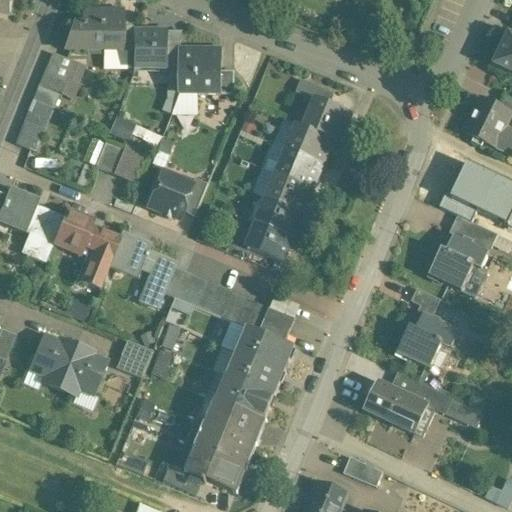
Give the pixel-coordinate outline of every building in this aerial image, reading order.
[(120,13),(84,13),(84,27),(82,27),(82,28),(74,28),(67,50),(74,53),(103,52),(103,68),(106,71),(127,71),(127,70),(127,52),(133,52),(133,33),(133,28),(121,28),(120,13)] [(169,33),(133,33),(133,52),(133,70),(168,69),(168,65),(169,43),(169,33)] [(511,37),(509,36),(494,67),(511,75),(511,37)] [(181,43),(169,43),(168,65),(181,65),(181,51),(181,43)] [(181,51),(181,65),(181,95),(198,96),(221,96),(221,74),(221,52),(181,51)] [(78,66),(52,55),(45,73),(68,82),(67,83),(71,84),(78,66)] [(68,82),(45,73),(39,87),(56,94),(61,96),(67,83),(68,82)] [(234,74),(221,74),(221,96),(234,96),(234,74)] [(335,95),(301,82),(296,94),(314,102),(315,100),(330,106),(335,95)] [(58,98),(38,90),(33,102),(53,111),(58,98)] [(198,96),(181,95),(172,116),(198,116),(198,96)] [(511,100),(506,97),(500,110),(511,115),(511,116),(511,100)] [(330,106),(315,100),(314,102),(303,129),(334,142),(341,145),(353,116),(330,106)] [(500,110),(482,101),(465,136),(511,159),(511,133),(504,130),(511,116),(511,115),(500,110)] [(53,111),(33,102),(28,113),(49,122),(53,111)] [(49,122),(28,113),(24,125),(44,133),(49,122)] [(115,117),(110,133),(130,139),(134,123),(115,117)] [(44,133),(24,125),(19,136),(40,144),(44,133)] [(132,137),(156,147),(161,136),(136,126),(132,137)] [(303,129),(297,127),(287,151),(324,166),(334,142),(303,129)] [(40,144),(19,136),(15,147),(35,155),(40,144)] [(162,138),(155,153),(167,158),(174,144),(162,138)] [(104,146),(92,141),(83,164),(95,169),(104,146)] [(123,152),(105,145),(104,146),(95,169),(113,176),(123,152)] [(324,166),(287,151),(277,176),(314,191),(324,166)] [(193,187),(162,174),(148,208),(180,221),(183,214),(194,187),(193,187)] [(314,191),(277,176),(267,200),(304,216),(314,191)] [(194,187),(183,214),(195,219),(208,186),(195,180),(193,187),(194,187)] [(39,202),(10,190),(7,198),(0,215),(0,225),(25,236),(28,228),(36,231),(27,253),(47,261),(53,246),(64,220),(36,209),(39,202)] [(304,216),(267,200),(257,225),(294,240),(304,216)] [(120,242),(91,231),(94,224),(66,213),(64,220),(53,246),(81,257),(84,250),(94,254),(81,285),(99,293),(109,269),(120,242)] [(498,238),(463,221),(458,233),(493,250),(498,238)] [(294,240),(257,225),(247,250),(284,265),(294,240)] [(176,265),(148,254),(150,247),(122,236),(120,242),(109,269),(137,280),(140,271),(151,275),(139,304),(157,311),(163,296),(174,270),(176,265)] [(464,244),(455,239),(447,255),(443,252),(430,279),(462,294),(463,294),(475,300),(487,276),(482,273),(490,256),(473,248),(474,245),(465,241),(464,244)] [(185,275),(174,270),(163,296),(174,301),(185,275)] [(197,280),(185,275),(174,301),(186,306),(197,280)] [(197,280),(186,306),(198,311),(209,285),(197,280)] [(209,285),(198,311),(210,315),(221,290),(209,285)] [(221,290),(210,315),(222,320),(233,295),(221,290)] [(441,303),(418,292),(412,305),(435,316),(441,303)] [(233,295),(222,320),(234,325),(245,300),(233,295)] [(70,299),(65,312),(85,319),(89,306),(70,299)] [(245,300),(234,325),(246,330),(257,305),(245,300)] [(257,305),(246,330),(247,331),(259,335),(265,322),(270,310),(257,305)] [(295,321),(270,310),(265,322),(290,333),(295,321)] [(441,372),(433,368),(442,348),(451,352),(460,334),(441,325),(442,323),(434,319),(433,322),(424,318),(417,333),(411,330),(398,357),(427,370),(420,385),(437,393),(440,386),(442,387),(444,383),(442,382),(443,381),(442,380),(443,378),(441,372)] [(290,333),(265,322),(259,335),(285,346),(290,333)] [(162,346),(172,349),(178,328),(168,325),(162,346)] [(259,335),(247,331),(237,355),(285,375),(295,350),(285,346),(259,335)] [(16,338),(1,332),(0,332),(0,361),(5,364),(16,338)] [(76,349),(59,343),(58,345),(44,339),(38,356),(32,358),(30,364),(32,369),(31,373),(45,379),(42,385),(59,392),(76,349)] [(126,343),(120,359),(146,369),(152,354),(126,343)] [(93,356),(76,349),(59,392),(76,399),(78,392),(92,398),(106,365),(92,359),(93,356)] [(163,379),(171,357),(159,353),(151,374),(163,379)] [(285,375),(237,355),(227,379),(276,399),(285,375)] [(146,369),(120,359),(115,371),(141,381),(146,369)] [(218,397),(225,375),(216,372),(208,394),(218,397)] [(420,385),(399,375),(392,391),(430,409),(429,410),(447,419),(455,402),(437,393),(420,385)] [(276,399),(227,379),(217,403),(266,423),(276,399)] [(392,391),(379,385),(366,414),(416,437),(429,410),(430,409),(392,391)] [(217,403),(205,398),(196,422),(206,426),(258,448),(268,424),(266,423),(217,403)] [(484,416),(455,402),(447,419),(476,432),(484,416)] [(258,448),(206,426),(196,450),(243,470),(248,471),(258,448)] [(243,470),(196,450),(186,474),(186,475),(203,482),(204,483),(204,485),(206,486),(207,484),(233,495),(243,470)] [(383,475),(351,460),(344,476),(377,490),(383,475)] [(186,474),(170,467),(163,483),(197,497),(203,482),(186,475),(186,474)] [(342,511),(349,496),(319,484),(307,511),(342,511)] [(511,504),(511,500),(492,490),(487,501),(509,511),(511,504)]
